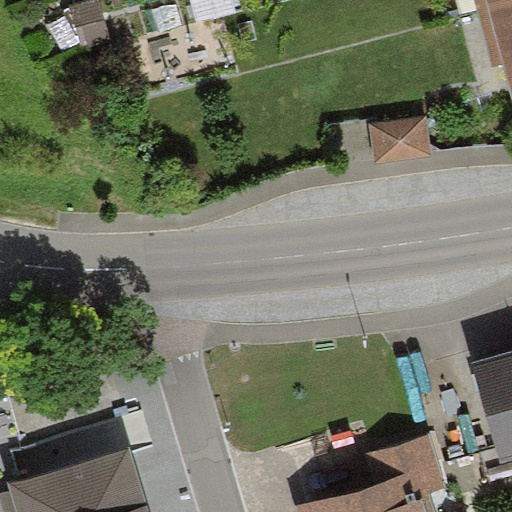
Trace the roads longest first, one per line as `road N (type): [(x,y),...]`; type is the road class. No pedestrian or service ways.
road 1 (tertiary): [(165,270),(446,242),(511,227)]
road 2 (residential): [(223,511),(170,334),(165,270)]
road 3 (tertiary): [(0,261),(165,270)]
